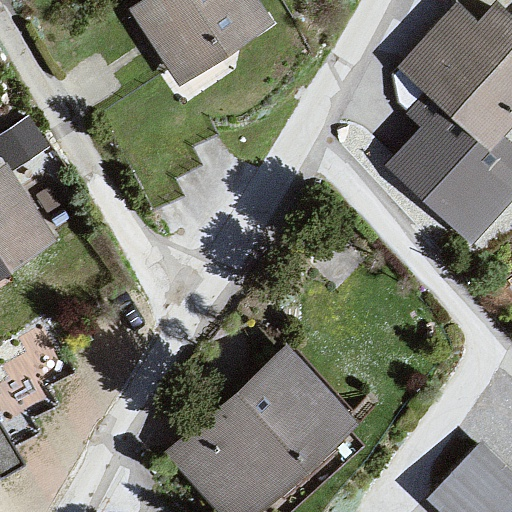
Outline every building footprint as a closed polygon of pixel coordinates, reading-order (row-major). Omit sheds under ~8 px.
[(271,28),(252,0),(142,0),(125,12),(179,84),(271,28)] [(479,27),(453,7),(402,71),(496,150),(511,131),(511,16),(501,5),(479,27)] [(7,165),(0,168),(0,281),(55,250),(7,165)] [(295,352),(162,461),(220,511),(266,511),(361,427),(295,352)] [(511,511),(511,474),(483,446),(431,499),(443,511),(511,511)]
